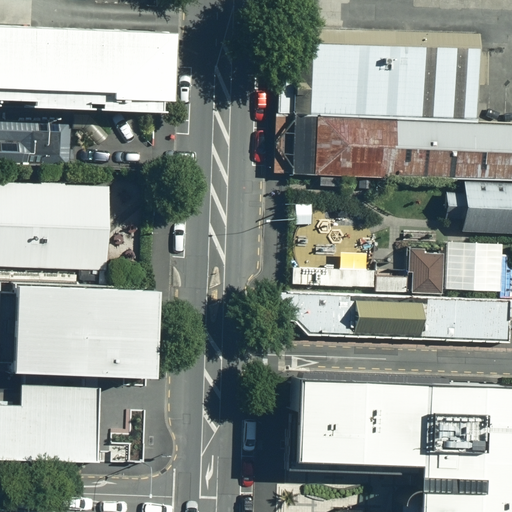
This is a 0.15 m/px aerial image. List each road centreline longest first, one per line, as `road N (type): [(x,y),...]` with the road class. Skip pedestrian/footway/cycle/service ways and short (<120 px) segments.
road 1 (tertiary): [(226,0),(214,354)]
road 2 (unclassified): [(214,354),(511,360)]
road 3 (tertiary): [(214,354),(207,511)]
